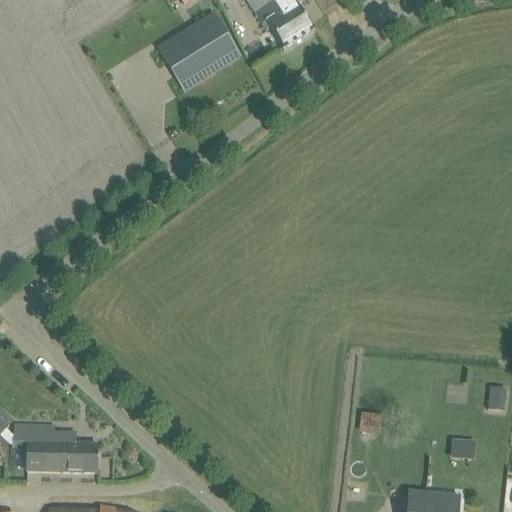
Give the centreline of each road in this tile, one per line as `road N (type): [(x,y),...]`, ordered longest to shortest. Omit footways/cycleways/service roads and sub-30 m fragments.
road 1 (unclassified): [(176,467),(43,344),(28,309),(34,294),(356,44),(427,0)]
road 2 (unclassified): [(176,467),(127,490),(9,490)]
